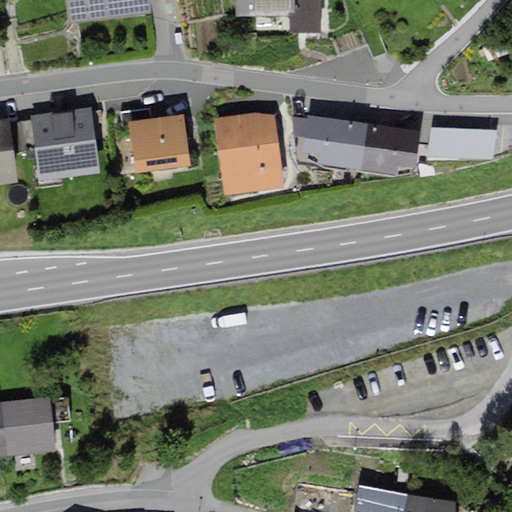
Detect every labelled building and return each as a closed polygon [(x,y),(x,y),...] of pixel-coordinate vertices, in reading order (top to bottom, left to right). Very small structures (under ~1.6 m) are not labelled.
[(63,0),(66,21),(148,12),(146,0),(63,0)] [(320,0),(233,0),(234,14),(286,13),(286,33),(322,32),(320,0)] [(60,110),(30,114),(31,119),(34,148),(39,185),(57,183),(56,176),(97,171),(89,107),(60,110)] [(182,114),(149,118),(148,107),(120,110),(121,127),(128,127),(133,169),(188,163),(184,132),(182,114)] [(271,113),(252,110),(213,116),(223,193),(281,185),(271,113)] [(366,121),(307,113),(306,117),(292,116),(296,165),(325,169),(326,165),(357,171),(366,121)] [(0,118),(0,183),(15,182),(12,151),(9,123),(8,117),(0,118)] [(34,148),(31,119),(20,120),(20,122),(23,149),(34,148)] [(418,130),(366,121),(357,171),(395,175),(395,172),(411,171),(418,130)] [(20,122),(9,123),(12,151),(23,150),(23,149),(20,122)] [(489,129),(427,125),(425,154),(487,158),(489,129)] [(49,397),(0,402),(0,454),(55,448),(51,415),(49,397)] [(448,511),(449,500),(356,485),(351,511),(448,511)]
